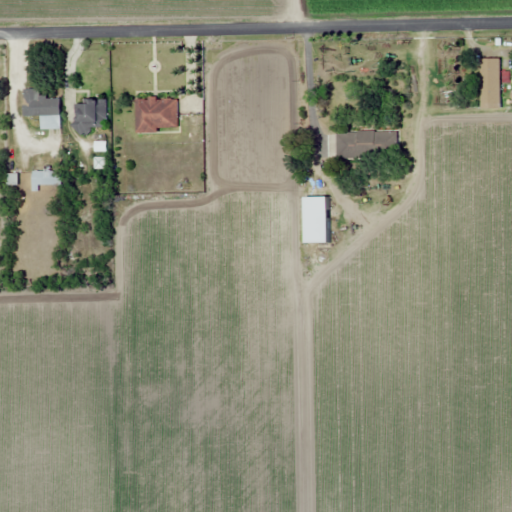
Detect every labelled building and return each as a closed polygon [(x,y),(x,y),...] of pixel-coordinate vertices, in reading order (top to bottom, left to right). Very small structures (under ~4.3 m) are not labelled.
[(500,59),(480,59),(480,105),(500,105),(500,59)] [(60,130),(61,98),(40,98),(40,90),(24,89),(23,116),(41,117),(41,129),(60,130)] [(106,102),(74,102),(75,130),(107,130),(106,102)] [(398,158),(398,132),(337,132),(337,159),(398,158)] [(32,166),(32,187),(61,187),(61,171),(45,171),(45,166),(32,166)] [(302,187),(302,204),(318,204),(318,187),(302,187)]
